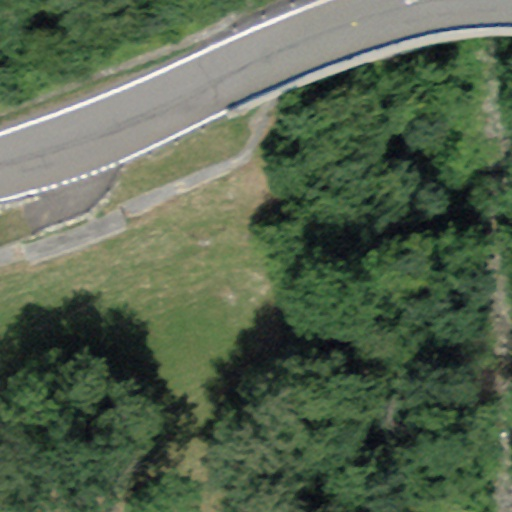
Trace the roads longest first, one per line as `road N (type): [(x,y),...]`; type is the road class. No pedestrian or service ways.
road 1 (primary): [(426,0),(357,20),(120,125),(0,165)]
road 2 (track): [(0,231),(76,196),(71,143)]
